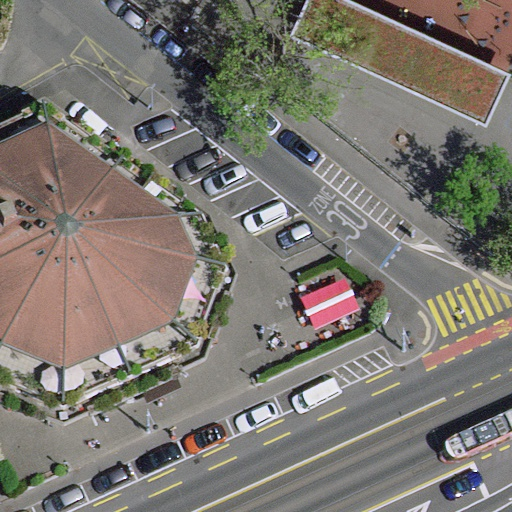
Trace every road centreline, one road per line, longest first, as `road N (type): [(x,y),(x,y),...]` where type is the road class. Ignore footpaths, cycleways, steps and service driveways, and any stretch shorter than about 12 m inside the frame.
road 1 (residential): [(497,357),(458,303),(73,0)]
road 2 (secondary): [(497,357),(151,511)]
